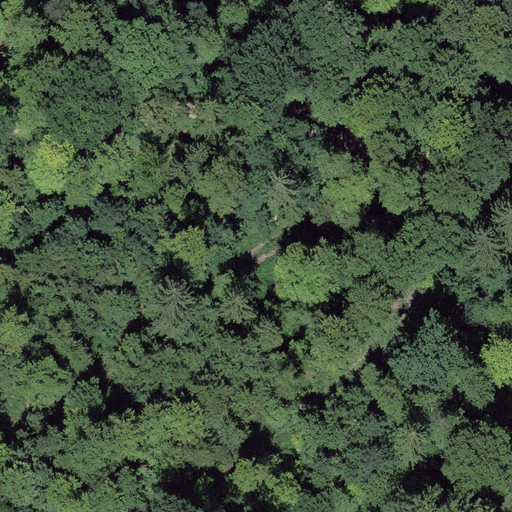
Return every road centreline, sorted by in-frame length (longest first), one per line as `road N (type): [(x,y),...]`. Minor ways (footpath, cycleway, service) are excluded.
road 1 (track): [(0,126),(217,106),(410,168),(511,212)]
road 2 (track): [(410,168),(426,0)]
